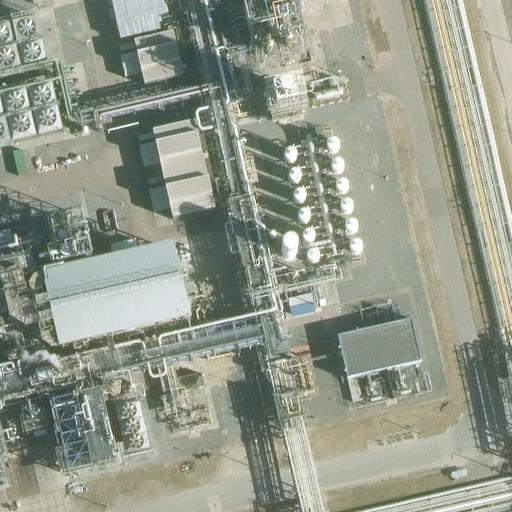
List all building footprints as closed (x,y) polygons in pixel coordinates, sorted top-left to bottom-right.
[(324,511),(316,478),(306,434),(304,435),(280,323),(282,322),(282,321),(283,320),(277,296),(336,283),(334,277),(304,284),(302,270),(348,261),(349,266),(364,263),(335,126),(318,131),(318,134),(279,143),(302,248),(296,250),(295,248),(292,247),(290,247),(287,247),(285,248),(283,249),(282,251),(281,253),(275,255),(274,253),(268,249),(265,238),(263,237),(251,187),(258,185),(252,161),(244,162),(231,106),(253,100),(242,52),(251,48),(303,34),(295,0),(244,0),(242,1),(244,10),(233,13),(229,0),(181,0),(189,33),(173,36),(173,35),(134,44),(134,46),(119,49),(120,54),(136,51),(137,55),(120,59),(125,80),(142,77),(144,88),(182,79),(182,74),(186,73),(185,68),(181,70),(176,52),(192,48),(202,88),(74,117),(62,69),(49,72),(36,16),(0,23),(0,82),(46,73),(48,81),(0,92),(0,151),(63,137),(52,88),(59,86),(67,121),(68,123),(70,125),(72,125),(78,124),(79,128),(204,100),(207,112),(198,114),(197,115),(196,116),(195,118),(194,120),(195,122),(198,134),(198,135),(200,136),(202,136),(203,136),(212,134),(215,149),(201,152),(194,124),(152,134),(153,136),(137,140),(153,214),(170,210),(173,220),(215,211),(208,181),(223,178),(223,182),(215,184),(221,211),(229,209),(233,226),(227,227),(226,228),(225,230),(225,232),(230,256),(231,257),(234,258),(241,256),(256,317),(192,332),(173,248),(47,277),(45,267),(38,269),(31,247),(21,249),(20,244),(13,246),(10,234),(0,236),(0,380),(2,389),(0,389),(0,484),(5,483),(0,460),(0,447),(18,442),(17,437),(14,438),(9,423),(4,424),(0,407),(0,406),(49,396),(53,414),(52,416),(52,417),(56,434),(59,434),(69,477),(61,479),(61,483),(98,474),(97,470),(116,466),(101,393),(98,394),(95,384),(121,378),(121,377),(164,368),(167,383),(162,384),(165,396),(170,395),(176,416),(174,417),(175,422),(171,422),(173,433),(211,425),(208,409),(186,414),(182,394),(199,390),(199,388),(203,387),(200,375),(172,381),(169,367),(255,347),(262,375),(269,373),(293,483),(299,511),(324,511)] [(511,0),(423,0),(509,374),(507,375),(509,383),(505,384),(511,415),(511,225),(460,0),(511,0)] [(265,71),(271,114),(306,109),(300,66),(265,71)] [(311,83),(316,101),(340,95),(336,77),(311,83)] [(311,296),(288,301),(291,314),(314,308),(311,296)] [(412,321),(337,338),(338,341),(332,342),(340,375),(346,374),(353,403),(362,401),(357,378),(421,363),(412,321)] [(139,402),(115,407),(126,459),(150,453),(139,402)] [(37,419),(36,418),(34,416),(33,416),(31,416),(29,417),(28,418),(27,419),(27,421),(27,423),(27,424),(29,426),(30,426),(32,427),(34,426),(35,425),(36,424),(37,423),(37,421),(37,419)] [(511,511),(511,477),(360,511),(511,511)]
